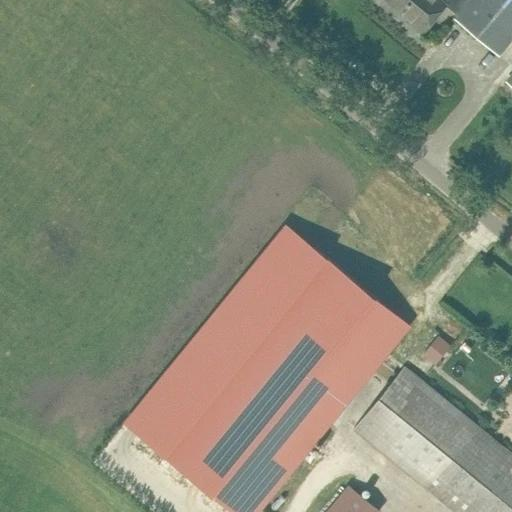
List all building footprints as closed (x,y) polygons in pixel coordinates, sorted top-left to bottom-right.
[(511,0),(387,0),(409,18),(407,20),(422,33),(448,2),(461,12),(455,19),(498,55),(511,37),(511,0)] [(290,224),(127,421),(237,511),(252,511),(409,323),(290,224)] [(438,336),(423,355),(435,364),(450,346),(438,336)] [(354,427),(459,511),(511,511),(511,454),(405,366),(354,427)] [(325,511),(379,511),(347,485),(325,511)]
